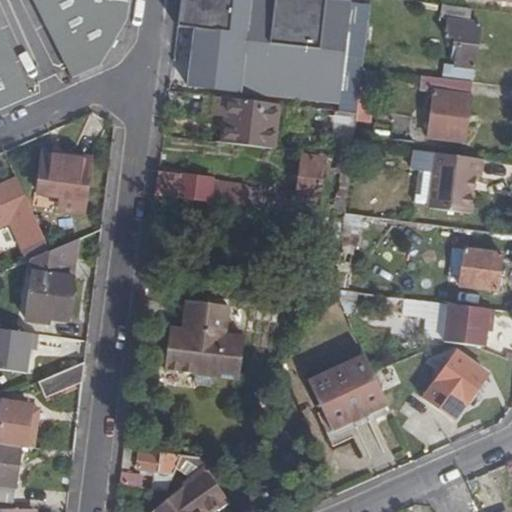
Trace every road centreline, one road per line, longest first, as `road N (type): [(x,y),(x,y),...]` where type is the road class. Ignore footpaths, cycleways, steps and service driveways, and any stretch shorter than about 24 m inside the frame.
road 1 (residential): [(88,511),(137,101)]
road 2 (residential): [(345,511),(511,437)]
road 3 (residential): [(0,132),(104,86),(137,101)]
